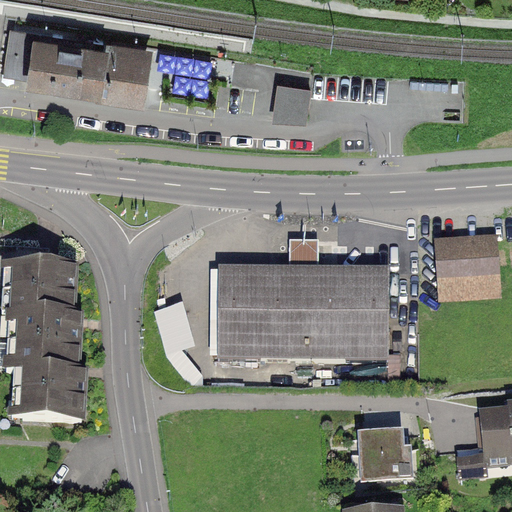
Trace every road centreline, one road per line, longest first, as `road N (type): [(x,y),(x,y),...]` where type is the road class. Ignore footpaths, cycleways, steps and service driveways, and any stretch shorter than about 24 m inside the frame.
road 1 (primary): [(238,191),(511,185)]
road 2 (residential): [(149,511),(128,373),(125,273)]
road 3 (primary): [(35,168),(238,191)]
road 4 (residential): [(238,191),(152,242),(125,273)]
road 5 (residential): [(35,168),(102,232),(125,273)]
